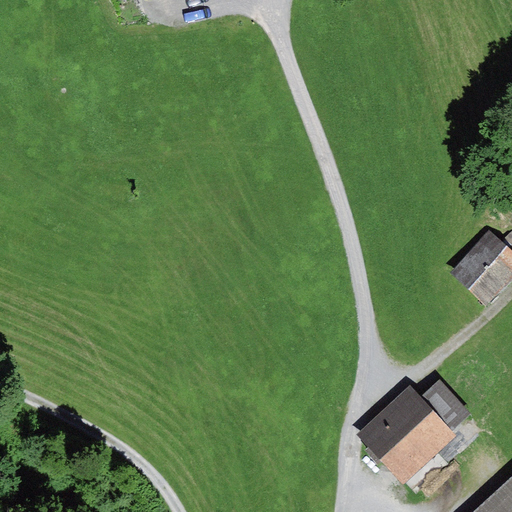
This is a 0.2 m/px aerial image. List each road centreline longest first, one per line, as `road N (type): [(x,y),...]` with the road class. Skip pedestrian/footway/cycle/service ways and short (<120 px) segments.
road 1 (track): [(269,0),(315,112),(366,291),(366,381),(353,422),(347,511)]
road 2 (track): [(170,511),(154,467),(109,425),(0,379)]
road 3 (track): [(511,302),(431,362),(366,381)]
